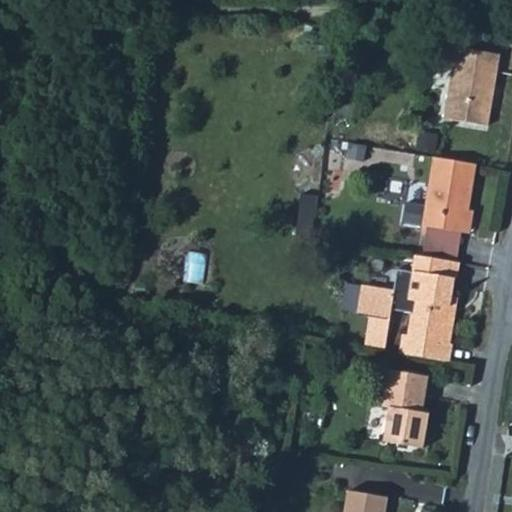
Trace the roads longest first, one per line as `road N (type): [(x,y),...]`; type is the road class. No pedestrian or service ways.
road 1 (track): [(511,17),(157,10),(116,0)]
road 2 (residential): [(471,511),(511,288)]
